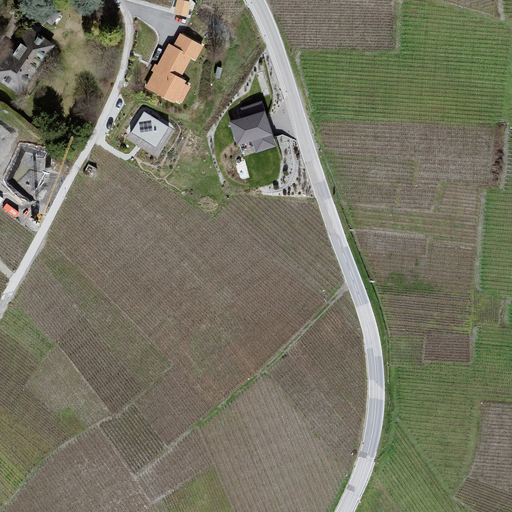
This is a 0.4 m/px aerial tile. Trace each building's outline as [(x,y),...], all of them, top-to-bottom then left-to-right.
[(176,0),(174,10),(188,13),(191,0),(176,0)] [(53,22),(59,9),(52,5),(46,18),(53,22)] [(22,22),(0,48),(0,82),(14,94),(52,47),(22,22)] [(201,44),(177,31),(170,43),(166,41),(141,86),(175,104),(187,82),(177,77),(187,58),(192,61),(201,44)] [(275,144),(260,99),(240,106),(243,115),(228,120),(236,142),(251,138),(255,150),(275,144)] [(168,125),(143,110),(130,132),(155,147),(168,125)]
